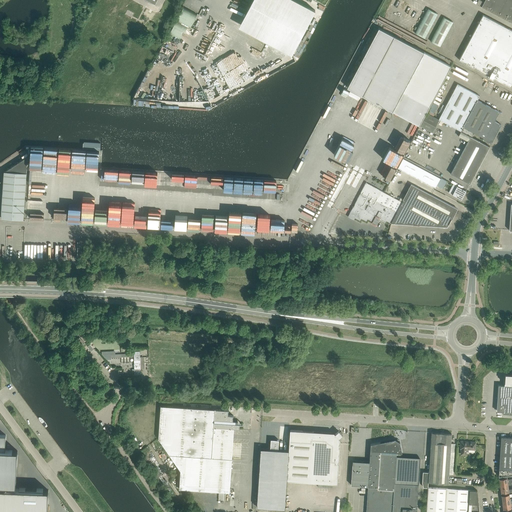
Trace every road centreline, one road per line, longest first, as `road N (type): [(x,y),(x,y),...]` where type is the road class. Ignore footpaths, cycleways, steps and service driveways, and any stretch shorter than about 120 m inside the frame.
road 1 (tertiary): [(0,290),(154,299),(451,339)]
road 2 (tertiary): [(451,328),(0,286)]
road 3 (unknown): [(366,147),(353,136),(336,138),(282,213),(69,194),(54,199),(49,224)]
road 4 (unclassified): [(459,425),(262,412)]
road 5 (unclassified): [(475,250),(289,241)]
road 6 (unknown): [(468,210),(408,176),(397,183),(462,218)]
road 7 (track): [(99,419),(9,298)]
road 8 (unclassified): [(78,511),(0,406)]
